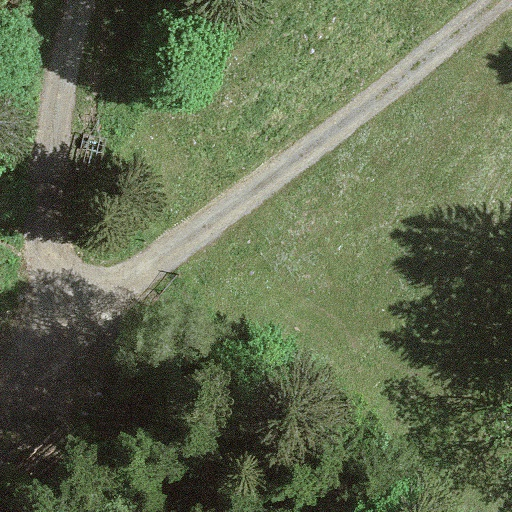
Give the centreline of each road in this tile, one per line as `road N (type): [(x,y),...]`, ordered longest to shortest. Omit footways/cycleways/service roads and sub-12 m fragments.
road 1 (track): [(509,0),(252,201),(122,281),(87,290),(49,264),(42,228),(47,161),(88,0)]
road 2 (track): [(65,281),(0,386)]
